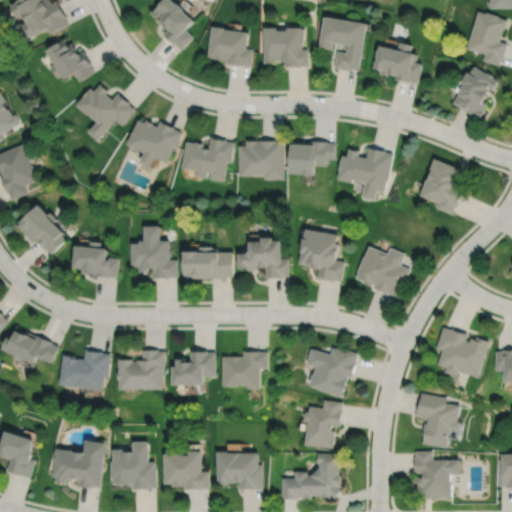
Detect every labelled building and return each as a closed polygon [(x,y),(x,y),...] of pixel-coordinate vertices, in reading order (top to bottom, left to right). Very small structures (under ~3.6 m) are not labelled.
[(50,0),(20,0),(17,2),(11,6),(18,18),(24,15),(28,22),(22,26),(28,38),(34,35),(34,37),(48,29),(51,35),(70,25),(66,18),(67,17),(58,1),(53,4),(50,0)] [(170,0),(164,0),(154,11),(155,12),(155,13),(161,18),(158,21),(168,30),(164,35),(175,45),(176,44),(182,50),(194,37),(185,30),(193,22),(182,12),(183,11),(176,5),(170,0)] [(511,0),(492,0),(493,9),(511,8),(511,0)] [(479,12),(468,49),(486,54),(484,61),(500,66),(503,59),(504,59),(509,44),(501,42),(505,29),(506,30),(509,20),(500,18),(500,16),(488,13),(487,14),(479,12)] [(325,17),(320,48),(333,50),(334,43),(348,45),(347,53),(338,51),(335,68),(351,71),(351,69),(359,71),(367,24),(325,17)] [(212,27),(208,58),(215,59),(215,60),(226,61),(226,59),(228,59),(227,65),(244,67),(244,65),(252,66),(254,50),(246,49),(248,33),(224,30),(224,29),(212,27)] [(264,28),(264,64),(277,64),(276,59),(281,59),(281,61),(285,61),(286,68),(301,68),(301,66),(309,66),(309,49),(302,49),(302,48),(304,48),(303,39),(305,39),(305,29),(302,29),(302,28),(287,28),(287,31),(277,31),(277,28),(264,28)] [(66,39),(58,44),(57,43),(54,45),(54,44),(50,46),(51,47),(47,49),(49,51),(48,52),(56,64),(51,67),(58,79),(63,76),(66,81),(76,75),(81,82),(96,72),(92,66),(93,66),(84,52),(81,54),(74,43),(70,46),(66,39)] [(381,47),(380,50),(379,50),(377,58),(378,58),(376,69),(383,71),(382,75),(389,77),(390,74),(396,76),(395,80),(410,83),(411,82),(418,84),(423,65),(416,63),(418,55),(414,54),(414,55),(411,54),(413,46),(400,43),(398,51),(381,47)] [(476,67),(475,68),(471,74),(469,73),(463,83),(465,85),(454,104),(481,120),(487,111),(485,111),(489,105),(485,103),(489,97),(488,96),(491,92),(489,91),(491,88),(495,91),(500,82),(494,78),(495,77),(489,73),(489,75),(476,67)] [(102,84),(95,92),(92,89),(90,91),(89,91),(84,97),(77,106),(88,116),(89,115),(98,123),(89,133),(99,141),(117,120),(123,125),(135,111),(130,106),(131,104),(119,93),(113,100),(107,94),(110,91),(102,84)] [(0,92),(0,140),(3,139),(1,135),(20,124),(15,115),(13,117),(9,110),(7,111),(3,103),(6,101),(0,92)] [(138,121),(131,136),(133,137),(128,146),(131,147),(131,149),(143,155),(139,164),(149,169),(154,159),(166,165),(174,148),(175,149),(182,133),(175,130),(175,129),(160,122),(157,128),(153,126),(154,124),(147,121),(145,124),(138,121)] [(186,143),(181,170),(195,172),(194,178),(206,180),(207,174),(210,174),(209,180),(224,182),(227,163),(231,164),(234,143),(226,142),(226,141),(211,138),(209,149),(203,149),(204,144),(196,143),(195,144),(186,143)] [(239,147),(239,177),(255,177),(255,175),(264,175),(264,180),(284,180),(284,142),(276,142),(276,141),(260,141),(260,142),(258,142),(258,141),(246,141),(247,147),(239,147)] [(292,142),(292,146),(291,146),(290,175),(300,176),(313,177),(313,168),(315,168),(316,166),(326,167),(326,160),(335,160),(335,144),(328,144),(328,143),(312,142),(312,143),(292,142)] [(31,165),(23,145),(0,154),(0,171),(2,175),(3,174),(4,176),(0,178),(7,194),(8,193),(12,201),(28,194),(25,186),(38,180),(35,173),(35,171),(33,166),(31,165)] [(350,150),(348,158),(343,157),(342,161),(341,160),(339,172),(340,172),(338,181),(353,184),(353,181),(365,184),(362,198),(374,201),(376,192),(384,193),(387,182),(388,182),(394,155),(386,153),(386,152),(370,148),(367,159),(359,157),(360,152),(350,150)] [(435,160),(421,196),(439,203),(437,208),(453,214),(456,207),(457,208),(463,193),(461,192),(462,188),(460,188),(463,181),(462,180),(465,173),(457,170),(457,169),(435,160)] [(18,223),(34,240),(37,237),(46,247),(47,247),(52,252),(70,236),(64,230),(65,229),(56,219),(58,217),(51,209),(50,210),(45,205),(42,208),(39,205),(34,211),(32,209),(21,218),(22,220),(18,223)] [(133,240),(133,266),(141,266),(141,270),(149,270),(149,266),(154,266),(154,276),(171,276),(171,275),(179,275),(179,257),(170,257),(170,256),(172,256),(172,248),(171,248),(171,237),(162,237),(162,223),(147,223),(147,237),(142,237),(142,240),(133,240)] [(306,231),(300,262),(320,265),(318,276),(334,279),(334,277),(342,279),(346,259),(336,258),(338,247),(336,246),(338,237),(306,231)] [(78,242),(76,265),(84,266),(83,271),(90,272),(90,270),(96,271),(95,274),(111,276),(111,275),(118,275),(120,256),(109,255),(110,245),(103,244),(104,239),(92,238),(91,243),(78,242)] [(242,250),(242,264),(250,264),(250,268),(261,268),(261,265),(267,265),(267,276),(283,275),(283,274),(290,274),(289,257),(282,257),(281,244),(273,244),(273,241),(262,241),(262,245),(249,245),(249,250),(242,250)] [(370,243),(365,254),(364,254),(358,269),(359,270),(356,275),(363,278),(363,279),(374,284),(375,281),(375,282),(374,286),(389,292),(390,291),(400,295),(411,267),(401,263),(406,251),(391,245),(388,251),(370,243)] [(187,248),(187,276),(227,276),(227,275),(235,275),(235,250),(223,250),(223,248),(220,248),(220,246),(215,246),(215,244),(203,244),(202,248),(187,248)] [(0,329),(10,319),(4,314),(4,313),(0,309),(0,329)] [(444,325),(437,346),(443,348),(439,362),(448,365),(446,370),(458,373),(460,368),(480,375),(491,338),(478,334),(477,337),(472,335),(471,340),(467,338),(469,332),(453,327),(444,325)] [(9,334),(4,346),(16,351),(15,354),(24,358),(25,356),(36,361),(39,354),(53,360),(60,345),(53,342),(53,340),(39,334),(27,329),(26,331),(18,328),(14,337),(9,334)] [(312,347),(308,362),(316,365),(314,372),(313,371),(310,383),(322,386),(322,388),(344,395),(350,376),(348,375),(349,374),(354,375),(358,360),(357,359),(359,352),(339,346),(339,347),(334,346),(332,352),(312,347)] [(65,353),(61,382),(103,388),(105,375),(109,376),(112,352),(104,351),(104,350),(87,347),(86,357),(77,356),(77,354),(65,353)] [(120,357),(121,369),(120,369),(120,378),(121,378),(121,387),(165,387),(164,366),(166,366),(166,349),(159,349),(159,348),(144,348),(144,358),(139,358),(139,359),(135,359),(135,357),(120,357)] [(497,349),(497,368),(507,368),(507,379),(511,379),(511,348),(505,348),(505,349),(497,349)] [(176,364),(176,382),(207,382),(206,374),(217,374),(217,350),(209,351),(209,349),(193,349),(193,359),(189,359),(189,356),(179,357),(179,364),(176,364)] [(225,355),(225,384),(242,384),(242,383),(250,383),(250,387),(262,387),(262,367),(270,367),(270,350),(262,350),(262,349),(245,349),(245,355),(225,355)] [(422,391),(421,400),(419,399),(417,415),(429,417),(428,422),(425,421),(423,433),(426,433),(424,442),(449,446),(452,428),(461,430),(462,420),(459,419),(462,404),(448,401),(449,396),(422,391)] [(307,419),(309,419),(305,443),(334,447),(336,435),(335,435),(336,429),(332,429),(333,423),(341,424),(343,408),(342,408),(343,400),(325,398),(324,406),(310,404),(310,409),(308,409),(305,411),(304,416),(307,419)] [(7,429),(0,450),(0,454),(7,456),(7,457),(11,459),(8,470),(23,475),(23,474),(31,476),(36,459),(32,457),(34,449),(33,448),(36,438),(7,429)] [(58,447),(54,475),(57,476),(56,481),(66,483),(67,480),(72,480),(72,476),(80,477),(79,485),(94,487),(94,485),(101,486),(107,441),(87,439),(85,451),(58,447)] [(115,448),(115,460),(113,460),(113,479),(114,479),(114,483),(121,483),(121,485),(132,485),(132,483),(134,483),(134,488),(150,488),(150,487),(158,487),(158,466),(157,466),(157,461),(150,461),(150,440),(135,440),(135,450),(126,450),(126,448),(115,448)] [(166,452),(166,483),(173,483),(173,485),(185,485),(185,483),(186,483),(186,488),(203,488),(203,487),(211,487),(211,470),(203,470),(203,450),(191,449),(191,454),(182,454),(182,452),(166,452)] [(417,449),(417,456),(415,456),(415,472),(424,472),(424,477),(420,477),(420,484),(422,484),(422,486),(419,486),(419,496),(429,496),(429,497),(443,497),(443,496),(453,496),(453,481),(452,481),(452,473),(461,473),(461,458),(434,458),(434,449),(417,449)] [(219,450),(219,483),(230,483),(230,481),(238,481),(238,480),(241,480),(241,488),(257,488),(257,486),(265,486),(265,463),(261,463),(261,451),(230,451),(230,450),(219,450)] [(312,473),(308,473),(308,470),(296,470),(296,477),(282,477),(282,497),(298,497),(298,495),(303,495),(303,497),(313,497),(313,494),(321,494),(321,496),(331,496),(331,493),(336,496),(343,490),(339,485),(342,485),(342,475),(340,474),(340,462),(342,462),(342,452),(319,451),(318,462),(320,462),(319,466),(312,473)] [(504,458),(500,458),(500,485),(507,485),(507,486),(511,486),(511,452),(504,452),(504,458)]
